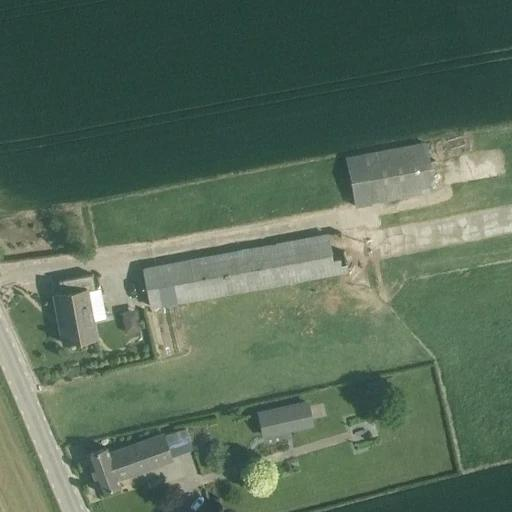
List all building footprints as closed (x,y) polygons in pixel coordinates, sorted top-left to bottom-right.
[(346,156),(355,203),(433,187),(424,141),(346,156)] [(143,268),(150,305),(170,302),(348,269),(340,230),(143,268)] [(59,280),(62,293),(55,295),(64,343),(95,337),(87,290),(96,288),(93,273),(59,280)] [(127,331),(142,329),(140,308),(125,310),(127,331)] [(378,378),(367,381),(369,389),(380,387),(378,378)] [(307,402),(259,413),(264,435),(312,424),(307,402)] [(86,454),(99,492),(120,484),(118,479),(173,459),(163,432),(109,452),(107,447),(86,454)]
